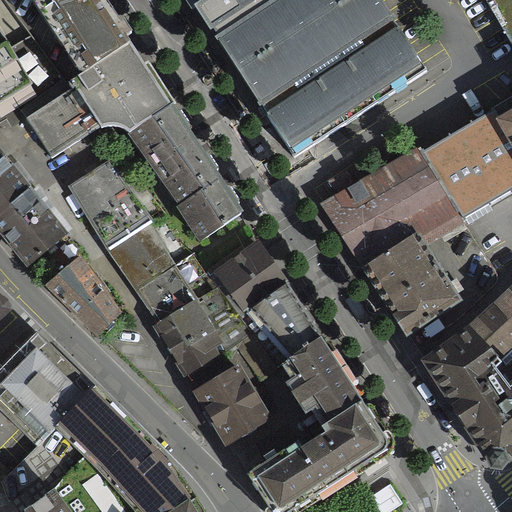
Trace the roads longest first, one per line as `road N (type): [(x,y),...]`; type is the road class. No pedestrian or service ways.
road 1 (residential): [(153,0),(486,511)]
road 2 (residential): [(238,511),(0,254)]
